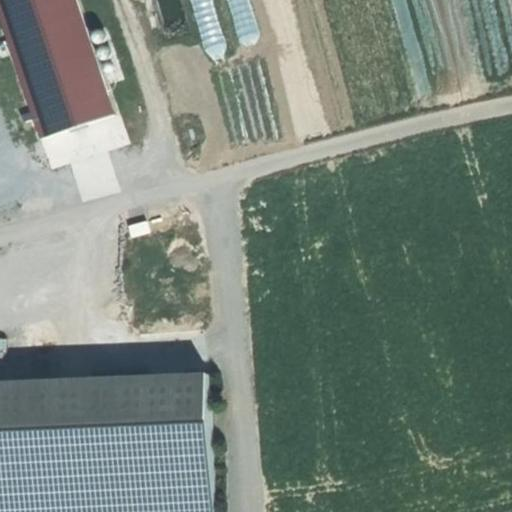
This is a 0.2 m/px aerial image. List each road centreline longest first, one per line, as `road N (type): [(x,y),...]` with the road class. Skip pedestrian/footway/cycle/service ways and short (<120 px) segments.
road 1 (track): [(0,238),(511,105)]
road 2 (track): [(192,187),(187,142),(136,0)]
